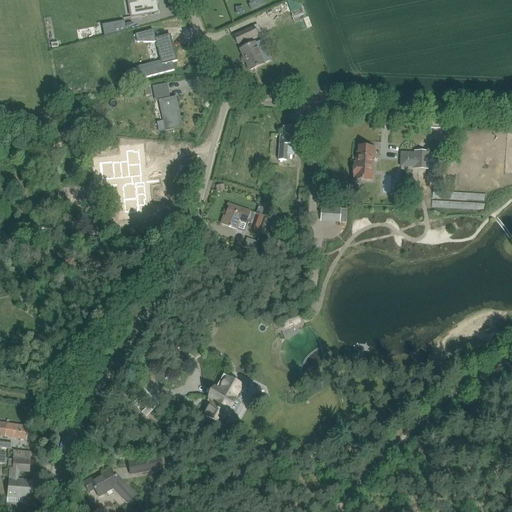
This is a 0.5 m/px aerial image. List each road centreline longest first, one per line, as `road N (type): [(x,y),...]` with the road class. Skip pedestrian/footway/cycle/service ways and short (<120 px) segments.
road 1 (unclassified): [(53,511),(78,420),(193,224),(227,98)]
road 2 (residential): [(464,113),(227,98)]
road 3 (track): [(333,511),(426,416),(511,363)]
